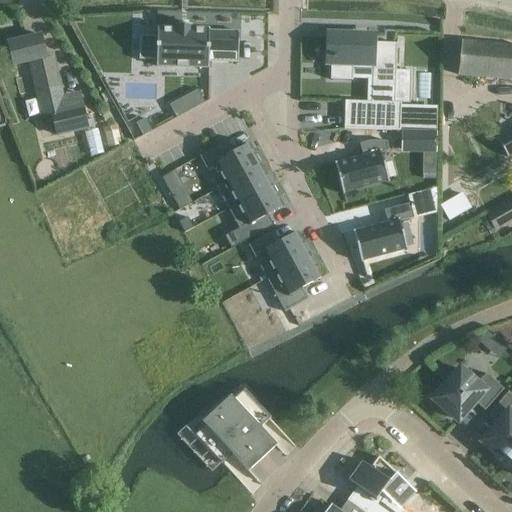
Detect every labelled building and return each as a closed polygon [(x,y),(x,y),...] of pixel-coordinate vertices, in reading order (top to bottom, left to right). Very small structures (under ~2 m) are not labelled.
[(139,36),(139,60),(156,61),(156,67),(208,68),(209,62),(237,63),(237,64),(238,64),(239,33),(209,32),(209,30),(192,29),(192,25),(175,25),(175,29),(157,28),(157,36),(139,36)] [(325,31),(324,66),(330,67),(330,80),(352,81),(352,80),(353,67),(372,68),(371,102),(367,102),(344,102),(343,130),(400,131),(401,103),(395,103),(396,70),(397,44),(376,43),(376,32),(325,31)] [(8,43),(13,62),(13,65),(30,61),(37,92),(60,87),(52,55),(45,56),(40,35),(8,43)] [(457,75),(511,80),(511,45),(461,41),(457,75)] [(190,95),(196,107),(204,102),(198,91),(190,95)] [(51,112),(56,137),(89,129),(83,104),(51,112)] [(151,131),(145,119),(136,124),(143,136),(151,131)] [(401,131),(401,148),(436,149),(436,132),(401,131)] [(511,131),(499,140),(510,157),(511,155),(511,131)] [(362,155),(334,163),(343,195),(389,182),(381,153),(389,152),(386,142),(370,141),(359,144),(362,155)] [(205,155),(199,157),(207,170),(214,166),(224,184),(260,165),(254,153),(249,144),(229,155),(224,144),(212,151),(205,155)] [(224,184),(217,188),(228,209),(271,186),(260,165),(224,184)] [(169,174),(161,178),(179,211),(192,203),(174,171),(169,174)] [(239,229),(224,237),(231,249),(273,226),(268,216),(283,207),(278,198),(271,186),(228,209),(239,229)] [(511,199),(486,215),(495,232),(511,222),(511,199)] [(387,222),(352,231),(361,263),(407,251),(400,222),(414,218),(410,204),(384,211),(387,222)] [(187,218),(178,223),(184,233),(193,228),(187,218)] [(261,239),(248,246),(266,279),(310,255),(303,242),(297,232),(278,243),(272,232),(261,239)] [(310,255),(266,279),(285,313),(308,300),(302,289),(322,278),(317,268),(310,255)] [(429,396),(443,408),(443,409),(444,411),(445,413),(446,414),(447,415),(449,416),(451,417),(453,418),(454,418),(458,421),(474,402),(484,411),(504,390),(485,374),(477,384),(460,370),(444,388),(440,389),(437,391),(434,393),(431,395),(430,395),(429,396)] [(204,426),(194,436),(221,464),(222,463),(231,455),(246,441),(260,428),(269,420),(269,419),(271,418),(244,389),(233,400),(219,412),(204,426)] [(482,442),(492,451),(493,454),(494,458),(497,461),(499,463),(499,464),(499,465),(511,450),(511,396),(507,393),(488,414),(498,424),(482,442)] [(511,450),(499,465),(500,465),(503,467),(507,468),(510,469),(511,469),(511,450)] [(348,481),(375,501),(381,493),(399,510),(416,492),(378,457),(371,468),(362,462),(348,481)] [(325,511),(363,511),(347,501),(339,511),(327,511),(332,505),(331,504),(325,511)]
